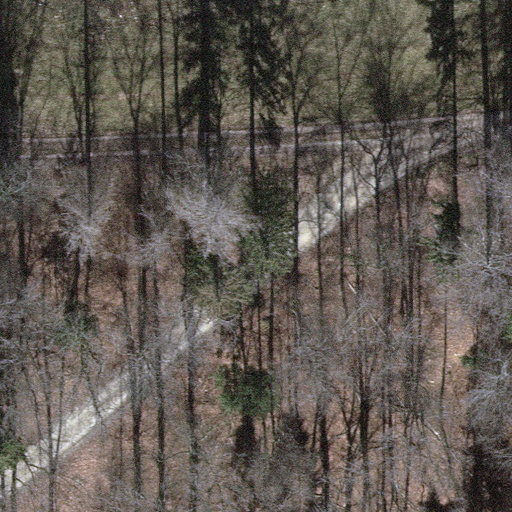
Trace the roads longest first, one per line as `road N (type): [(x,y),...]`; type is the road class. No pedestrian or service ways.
road 1 (track): [(416,146),(0,483)]
road 2 (track): [(0,151),(416,146)]
